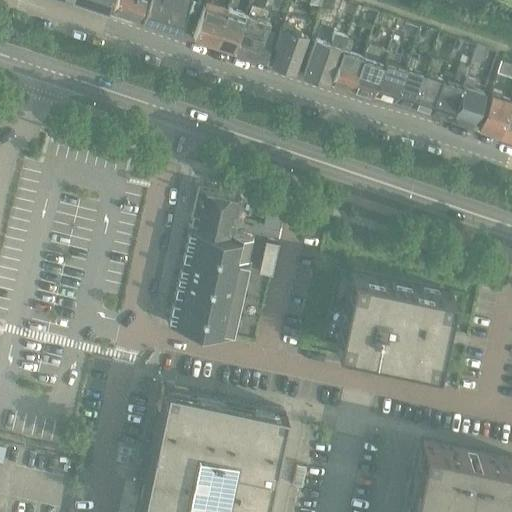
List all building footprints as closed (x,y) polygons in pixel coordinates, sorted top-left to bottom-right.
[(79,0),(107,9),(109,0),(79,0)] [(115,0),(112,11),(139,20),(145,0),(115,0)] [(150,0),(144,21),(180,33),(190,0),(150,0)] [(193,38),(214,45),(226,7),(205,0),(193,38)] [(226,7),(214,45),(233,51),(244,14),(228,8),(226,7)] [(244,14),(233,51),(234,51),(264,61),(268,48),(258,45),(264,27),(268,28),(270,23),(244,14)] [(291,14),(289,20),(283,18),(281,24),(274,46),(277,48),(271,64),(294,72),(307,32),(310,21),(291,14)] [(316,38),(305,73),(328,80),(339,45),(342,46),(346,35),(334,31),(330,42),(316,38)] [(383,62),(373,93),(394,100),(406,65),(398,63),(401,53),(395,51),(398,40),(391,37),(384,58),(383,62)] [(495,50),(476,44),(471,58),(489,64),(495,50)] [(330,83),(350,90),(363,55),(342,48),(330,83)] [(406,65),(394,100),(412,106),(424,71),(427,59),(416,56),(409,54),(406,65)] [(363,55),(350,90),(372,97),(373,93),(383,62),(363,55)] [(511,64),(500,60),(496,72),(511,77),(511,64)] [(442,77),(430,112),(450,119),(466,75),(468,65),(459,62),(452,81),(442,77)] [(424,71),(412,106),(430,112),(442,77),(435,75),(424,71)] [(466,75),(450,119),(471,125),(484,89),(472,85),(474,78),(466,75)] [(511,97),(490,90),(477,128),(498,135),(511,101),(511,97)] [(511,101),(498,135),(511,139),(511,101)] [(229,335),(241,278),(251,280),(255,260),(246,258),(251,238),(232,234),(240,195),(198,186),(169,322),(229,335)] [(268,202),(262,226),(279,229),(284,206),(268,202)] [(433,363),(449,288),(348,266),(332,342),(433,363)] [(261,511),(284,407),(266,403),(164,381),(162,393),(136,511),(261,511)] [(506,511),(511,489),(511,455),(421,436),(405,511),(506,511)] [(79,467),(77,479),(85,481),(87,469),(79,467)]
